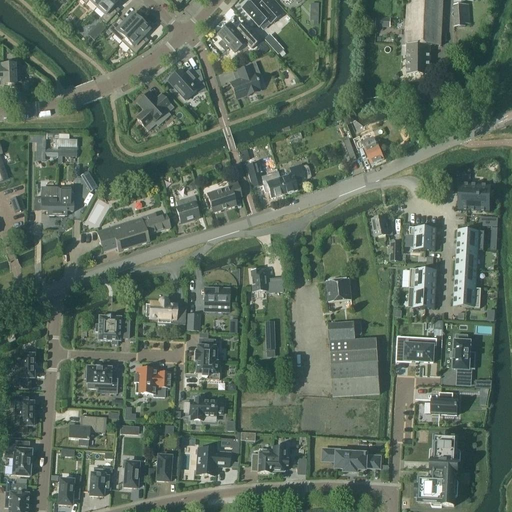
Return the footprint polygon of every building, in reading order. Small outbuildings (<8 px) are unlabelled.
[(96,9),(104,0),(79,0),(85,6),(88,2),(96,9)] [(104,0),(96,9),(103,16),(100,20),(106,25),(116,13),(112,9),(120,0),(119,0),(104,0)] [(267,21),(270,25),(280,16),(265,0),(264,0),(260,4),(256,0),(250,0),(241,9),(259,29),(267,21)] [(440,47),(440,42),(443,0),(406,0),(404,37),(404,45),(407,45),(407,77),(429,77),(430,47),(440,47)] [(454,28),(465,28),(465,25),(469,25),(469,5),(453,6),(454,28)] [(108,31),(105,34),(108,36),(111,34),(121,43),(141,21),(134,15),(133,16),(131,15),(123,24),(119,20),(108,31)] [(141,21),(121,43),(134,55),(145,44),(140,40),(148,31),(147,30),(149,28),(141,21)] [(229,24),(217,35),(234,54),(245,44),(251,50),(258,43),(243,26),(236,32),(229,24)] [(94,32),(89,37),(94,41),(99,36),(94,32)] [(263,44),(258,49),(264,55),(268,50),(263,44)] [(2,64),(3,86),(7,86),(14,86),(14,84),(21,83),(21,69),(13,70),(13,64),(6,64),(2,64)] [(249,68),(237,73),(239,80),(230,84),(236,101),(259,92),(257,85),(258,84),(257,82),(256,83),(253,75),(252,76),(249,68)] [(184,77),(179,71),(167,82),(169,81),(175,87),(173,89),(185,102),(197,92),(198,93),(198,94),(204,92),(198,73),(189,76),(187,74),(184,77)] [(161,96),(155,101),(148,93),(136,104),(143,112),(135,119),(147,132),(155,125),(157,127),(169,116),(167,114),(173,109),(161,96)] [(363,147),(359,137),(352,140),(357,151),(363,149),(364,151),(371,166),(384,161),(382,157),(379,150),(378,150),(377,146),(368,149),(366,145),(363,147)] [(80,150),(80,142),(61,141),(61,149),(80,150)] [(349,141),(343,143),(350,162),(356,160),(349,141)] [(252,190),(263,187),(256,164),(246,167),(252,190)] [(291,176),(280,179),(284,195),(297,191),(296,191),(295,186),(306,183),(305,181),(309,179),(310,177),(307,167),(305,166),(301,167),(300,166),(289,169),(291,176)] [(271,199),(284,195),(280,179),(279,179),(266,184),(271,199)] [(94,182),(87,186),(90,193),(97,188),(94,182)] [(241,198),(236,183),(228,185),(230,192),(223,194),(222,191),(206,196),(212,214),(235,207),(233,200),(241,198)] [(490,187),(460,185),(459,198),(489,200),(490,187)] [(56,217),(57,189),(42,189),(41,190),(40,213),(46,213),(46,217),(56,217)] [(57,189),(56,217),(66,217),(66,213),(72,213),(73,189),(57,189)] [(177,209),(175,209),(180,225),(198,220),(194,205),(196,204),(194,197),(175,203),(177,209)] [(10,201),(14,214),(24,210),(19,198),(10,201)] [(489,213),(489,200),(459,198),(458,208),(458,211),(489,213)] [(99,236),(97,236),(100,245),(103,254),(116,250),(117,253),(148,243),(146,237),(169,229),(165,217),(161,219),(156,220),(154,215),(141,220),(141,222),(99,236)] [(385,218),(372,221),(375,240),(376,243),(377,244),(384,243),(385,242),(384,238),(388,237),(392,237),(390,230),(387,231),(385,218)] [(436,230),(426,230),(409,229),(409,237),(414,237),(413,252),(425,252),(435,253),(436,237),(436,230)] [(478,252),(479,233),(457,231),(456,244),(456,251),(466,251),(478,252)] [(389,263),(400,264),(401,244),(390,244),(389,263)] [(477,271),(478,252),(466,251),(456,251),(456,257),(455,270),(477,271)] [(257,272),(257,270),(251,271),(251,273),(250,273),(252,293),(269,291),(270,295),(279,294),(279,297),(283,297),(282,281),(265,283),(263,271),(257,272)] [(476,290),(477,271),(455,270),(454,282),(454,289),(464,289),(476,290)] [(436,285),(437,272),(410,271),(409,290),(414,290),(425,291),(436,291),(436,285)] [(329,305),(351,302),(349,281),(326,283),(329,305)] [(221,313),(228,314),(229,290),(204,289),(204,296),(203,296),(203,298),(204,298),(203,304),(221,305),(221,313)] [(481,290),(476,290),(464,289),(454,289),(453,295),(453,308),(480,310),(481,290)] [(435,298),(436,291),(425,291),(414,290),(413,310),(434,311),(435,311),(435,298)] [(167,305),(166,302),(164,301),(162,301),(159,302),(159,304),(159,305),(150,305),(149,320),(157,320),(157,324),(170,325),(170,321),(175,321),(176,306),(167,306),(167,305)] [(199,316),(187,315),(186,332),(199,332),(199,316)] [(266,370),(274,369),(273,315),(264,316),(266,370)] [(128,340),(128,323),(120,322),(120,319),(112,319),(112,318),(106,317),(106,318),(99,318),(98,326),(95,326),(95,333),(98,333),(97,342),(111,342),(111,346),(116,346),(116,342),(119,342),(119,339),(128,340)] [(354,324),(354,323),(328,325),(333,398),(380,395),(376,340),(355,342),(355,337),(361,336),(360,324),(354,324)] [(471,354),(469,354),(469,344),(467,344),(467,342),(467,337),(456,336),(455,343),(455,353),(453,353),(453,360),(454,360),(454,370),(458,371),(458,378),(471,378),(471,370),(474,371),(475,355),(472,354),(471,354)] [(397,338),(396,356),(405,357),(405,362),(409,362),(415,363),(433,364),(433,351),(433,348),(433,341),(425,340),(397,338)] [(219,364),(216,363),(217,349),(214,348),(214,341),(202,341),(202,348),(197,348),(196,352),(194,352),(193,363),(219,364)] [(31,356),(27,356),(21,356),(21,359),(15,358),(15,378),(10,378),(10,388),(29,388),(29,379),(33,379),(33,356),(31,356)] [(193,363),(196,363),(195,375),(201,375),(201,378),(206,379),(206,381),(218,381),(219,364),(193,363)] [(84,373),(84,380),(86,380),(86,385),(97,385),(97,390),(109,391),(109,395),(116,395),(117,381),(110,380),(110,375),(110,370),(101,369),(101,368),(95,368),(95,369),(86,369),(86,373),(84,373)] [(136,371),(135,377),(134,377),(133,385),(135,385),(135,395),(153,396),(153,398),(164,399),(164,389),(168,389),(169,375),(157,375),(157,376),(154,376),(155,372),(136,371)] [(430,405),(432,405),(431,415),(439,416),(456,417),(457,407),(456,407),(456,403),(451,402),(452,396),(452,395),(439,394),(438,395),(439,395),(439,401),(431,401),(431,402),(432,402),(432,405),(430,405)] [(14,397),(14,404),(15,404),(14,423),(14,424),(14,433),(26,433),(26,427),(30,427),(32,427),(32,404),(28,404),(28,397),(14,397)] [(215,405),(215,403),(200,402),(200,401),(194,401),(194,402),(189,402),(189,405),(184,404),(183,413),(189,414),(189,417),(190,417),(190,421),(202,422),(202,417),(215,418),(215,416),(221,416),(222,405),(215,405)] [(105,434),(106,419),(80,417),(79,428),(69,427),(68,440),(78,441),(77,447),(87,448),(89,433),(105,434)] [(452,440),(452,437),(440,436),(439,439),(434,439),(433,461),(431,461),(431,464),(430,464),(430,471),(431,471),(431,472),(430,474),(432,474),(432,482),(419,481),(418,486),(415,486),(415,499),(418,499),(418,504),(441,505),(441,507),(454,508),(455,475),(457,475),(458,463),(456,463),(457,440),(452,440)] [(13,460),(12,477),(29,478),(31,452),(30,452),(28,452),(28,444),(5,442),(4,459),(13,460)] [(228,468),(229,454),(215,453),(215,451),(197,450),(196,476),(214,477),(214,466),(218,467),(218,468),(228,468)] [(270,475),(271,450),(270,450),(270,452),(257,451),(257,456),(250,456),(250,469),(256,469),(256,475),(270,475)] [(272,450),(271,475),(280,475),(280,473),(282,473),(283,468),(286,468),(286,462),(286,451),(272,450)] [(350,453),(330,452),(330,462),(337,463),(336,470),(345,470),(345,473),(356,474),(356,471),(365,471),(365,469),(372,469),(373,459),(366,459),(366,456),(365,456),(350,455),(350,453)] [(167,458),(157,457),(156,473),(156,478),(156,482),(164,483),(169,483),(169,476),(176,477),(177,459),(170,458),(167,458)] [(296,474),(304,475),(304,461),(297,461),(296,474)] [(135,465),(125,464),(124,479),(123,484),(123,489),(131,489),(131,490),(136,490),(137,483),(144,483),(145,465),(138,465),(135,464),(135,465)] [(110,491),(111,470),(103,469),(103,470),(94,469),(93,475),(91,475),(90,488),(89,493),(90,493),(89,497),(97,498),(102,498),(103,491),(110,491)] [(78,500),(80,478),(72,478),(72,482),(69,481),(69,482),(60,481),(59,497),(58,497),(58,502),(58,506),(66,507),(71,507),(71,500),(78,500)] [(26,511),(28,495),(23,494),(24,486),(15,486),(6,485),(5,494),(9,494),(7,511),(26,511)]
